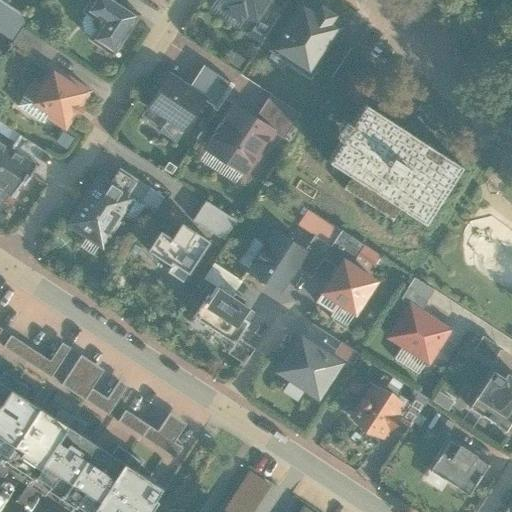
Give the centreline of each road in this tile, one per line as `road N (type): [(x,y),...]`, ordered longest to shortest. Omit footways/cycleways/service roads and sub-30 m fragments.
road 1 (residential): [(7,264),(386,511)]
road 2 (residential): [(181,0),(7,264)]
road 3 (residential): [(374,0),(462,57),(499,0)]
